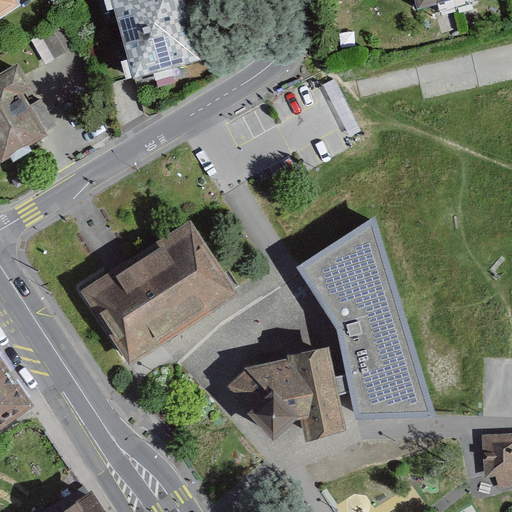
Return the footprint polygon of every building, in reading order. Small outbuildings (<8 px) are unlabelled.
[(16,0),(0,0),(0,30),(26,13),(16,0)] [(206,68),(187,0),(115,0),(139,86),(206,68)] [(421,0),(425,16),(489,0),(421,0)] [(23,70),(0,83),(0,159),(6,169),(52,143),(27,101),(37,95),(23,70)] [(375,209),(296,260),(333,321),(340,337),(349,379),(352,396),(356,414),(437,412),(375,209)] [(85,298),(133,373),(245,301),(197,227),(128,271),(85,298)] [(306,448),(346,435),(340,400),(337,382),(336,379),(329,341),(286,349),(287,354),(246,364),(227,383),(253,413),(250,416),(273,441),(300,414),(306,448)] [(0,367),(0,443),(40,417),(5,365),(0,367)] [(352,396),(349,379),(337,382),(340,400),(352,396)] [(511,473),(511,434),(484,435),(488,479),(497,477),(511,473)] [(511,473),(497,477),(500,490),(511,486),(511,473)] [(103,511),(96,501),(80,511),(103,511)]
